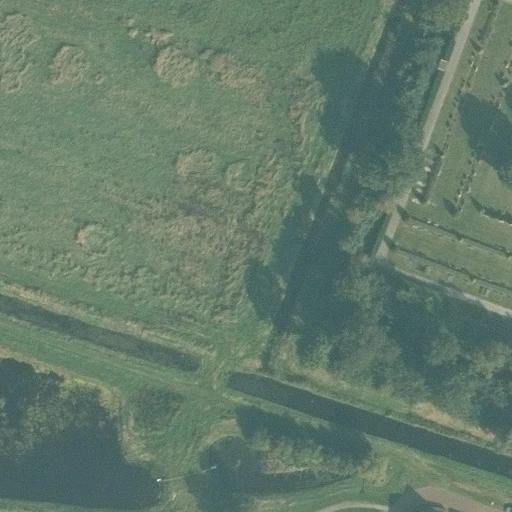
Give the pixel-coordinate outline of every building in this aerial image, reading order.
[(125,0),(125,3),(148,10),(150,0),(125,0)] [(182,0),(176,19),(201,27),(209,0),(182,0)] [(209,0),(201,27),(226,35),(236,0),(209,0)] [(219,148),(211,175),(223,179),(225,172),(257,182),(272,136),(240,126),(232,152),(219,148)] [(1,169),(0,172),(0,226),(7,229),(18,195),(29,198),(35,180),(1,169)] [(45,170),(31,213),(44,218),(38,239),(60,246),(75,200),(52,193),(58,174),(45,170)] [(75,200),(60,246),(83,253),(90,232),(103,237),(117,193),(104,189),(98,208),(75,200)] [(120,203),(111,232),(122,235),(114,263),(137,270),(152,224),(129,216),(132,207),(120,203)] [(152,224),(137,270),(161,278),(169,254),(179,257),(186,235),(152,224)]
